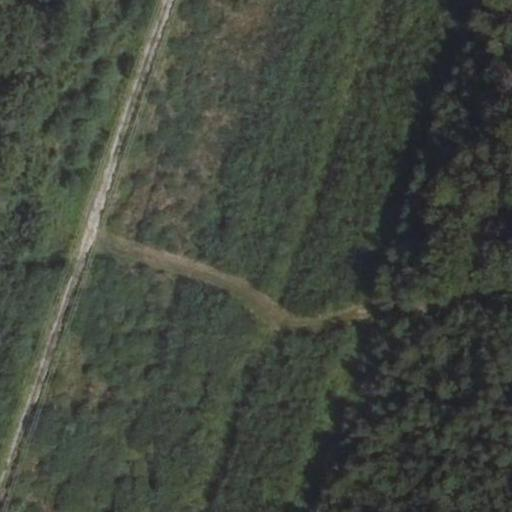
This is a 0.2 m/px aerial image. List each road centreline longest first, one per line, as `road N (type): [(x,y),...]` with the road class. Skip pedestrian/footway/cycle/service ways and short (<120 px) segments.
road 1 (track): [(174,0),(0,488)]
road 2 (track): [(87,248),(241,284),(298,326),(511,283)]
